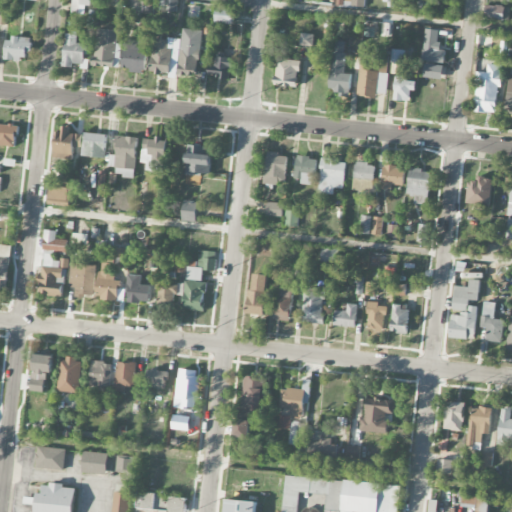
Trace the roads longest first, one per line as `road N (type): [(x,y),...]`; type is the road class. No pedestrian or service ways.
road 1 (residential): [(413,511),(471,0)]
road 2 (residential): [(511,378),(0,322)]
road 3 (residential): [(0,511),(55,0)]
road 4 (residential): [(511,147),(0,92)]
road 5 (residential): [(210,511),(264,0)]
